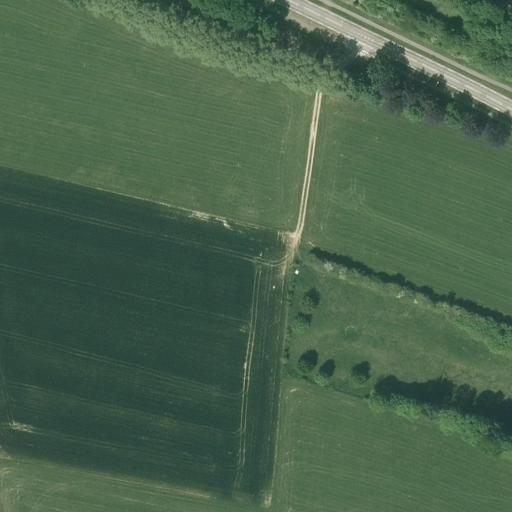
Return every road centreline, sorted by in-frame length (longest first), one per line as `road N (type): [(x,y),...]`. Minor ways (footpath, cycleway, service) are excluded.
road 1 (secondary): [(511,111),(285,0)]
road 2 (track): [(333,296),(296,250),(322,66)]
